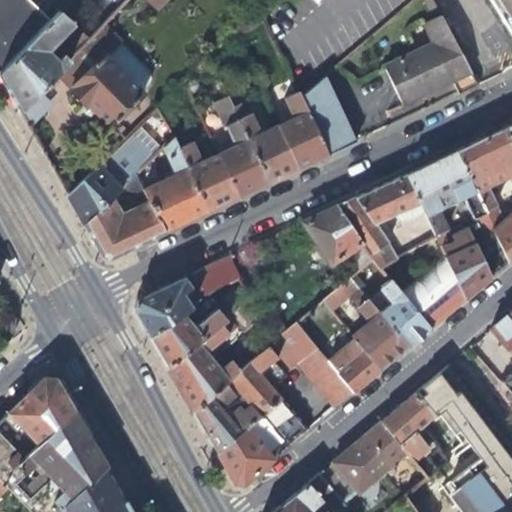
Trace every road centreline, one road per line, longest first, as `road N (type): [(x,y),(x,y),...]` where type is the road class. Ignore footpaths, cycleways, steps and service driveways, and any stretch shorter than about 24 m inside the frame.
road 1 (residential): [(100,292),(511,90)]
road 2 (residential): [(233,511),(511,273)]
road 3 (secondary): [(222,511),(100,292)]
road 4 (secondary): [(53,333),(163,511)]
road 5 (secondary): [(100,292),(0,133)]
